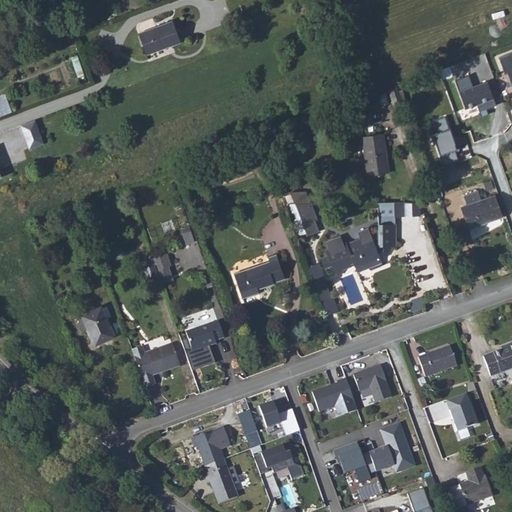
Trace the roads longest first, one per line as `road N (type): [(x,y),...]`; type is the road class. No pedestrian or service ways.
road 1 (residential): [(285,373),(511,290)]
road 2 (residential): [(102,453),(145,425),(285,373)]
road 3 (residential): [(285,373),(336,511)]
road 4 (unclassified): [(0,366),(102,453)]
